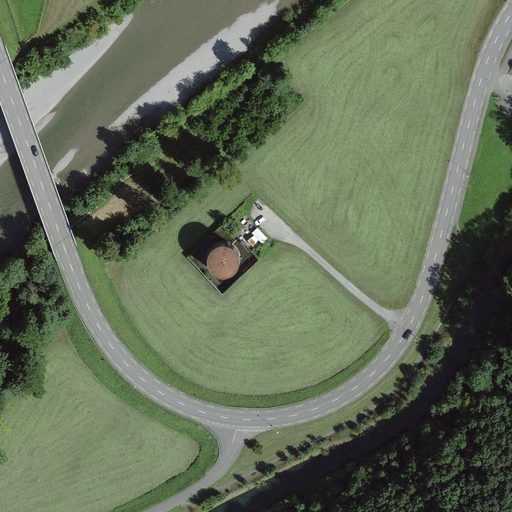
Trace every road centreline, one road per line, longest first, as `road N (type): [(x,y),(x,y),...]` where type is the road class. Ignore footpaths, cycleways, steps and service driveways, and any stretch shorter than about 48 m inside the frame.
road 1 (tertiary): [(238,419),(313,410),(360,385),(398,344),(424,295),(482,75),(511,13)]
road 2 (tertiary): [(0,66),(78,284),(107,340),(136,375),(177,402),(238,419)]
road 3 (unclassified): [(238,419),(217,474),(155,511)]
